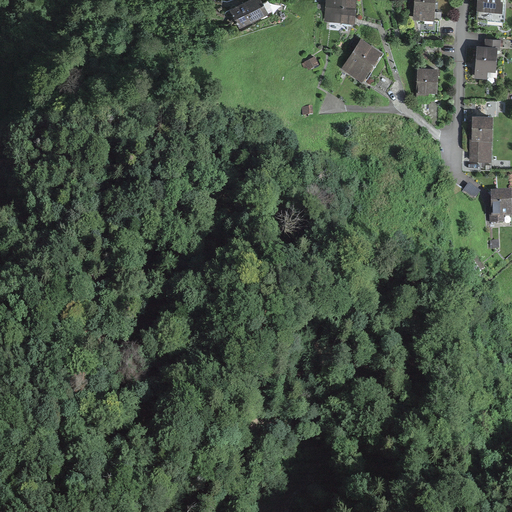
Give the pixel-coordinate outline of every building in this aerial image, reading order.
[(263,0),(244,0),(229,8),(241,28),(274,9),(268,0),(266,0),(264,1),(263,0)] [(321,0),(321,23),(351,25),(352,0),(321,0)] [(412,0),(412,18),(435,18),(435,0),(412,0)] [(504,0),(475,0),(476,23),(504,23),(504,0)] [(357,40),(340,67),(361,80),(377,54),(357,40)] [(498,48),(475,47),(475,78),(498,78),(498,48)] [(416,68),(415,94),(436,94),(437,68),(416,68)] [(493,118),(469,119),(470,163),(493,163),(493,118)] [(511,190),(490,192),(492,223),(511,221),(511,190)]
